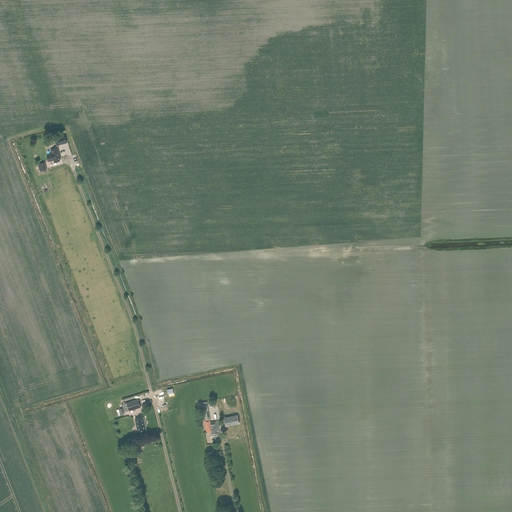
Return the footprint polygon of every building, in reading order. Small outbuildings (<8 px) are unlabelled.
[(57,145),(67,142),(64,134),(54,137),(57,145)] [(52,153),(47,155),(48,161),(53,160),(54,162),(60,160),(60,158),(61,158),(58,147),(50,149),(52,153)] [(45,162),(38,164),(40,172),(47,170),(45,162)] [(126,402),(129,411),(141,407),(138,399),(126,402)] [(200,402),(201,405),(206,432),(211,431),(212,436),(212,435),(213,441),(221,439),(217,421),(210,422),(210,419),(207,401),(200,402)] [(238,423),(237,416),(225,418),(226,425),(238,423)] [(146,429),(143,417),(135,418),(138,431),(146,429)]
